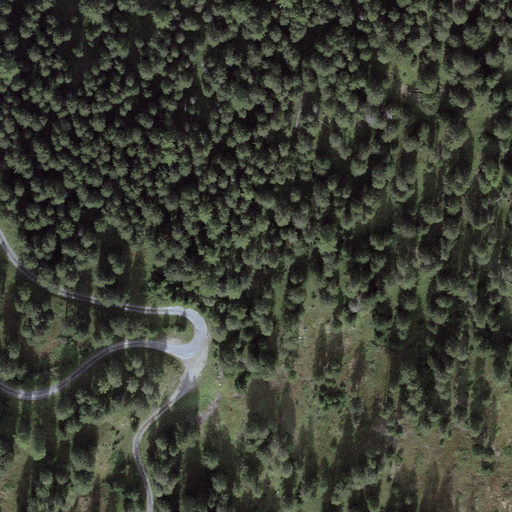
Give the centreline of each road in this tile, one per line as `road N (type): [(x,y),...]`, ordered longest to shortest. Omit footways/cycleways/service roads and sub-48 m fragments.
road 1 (track): [(0,231),(14,260),(39,282),(146,311),(181,311),(202,327),(197,343),(178,349),(116,347),(33,396),(0,385)]
road 2 (track): [(149,511),(136,440),(194,373),(197,343)]
